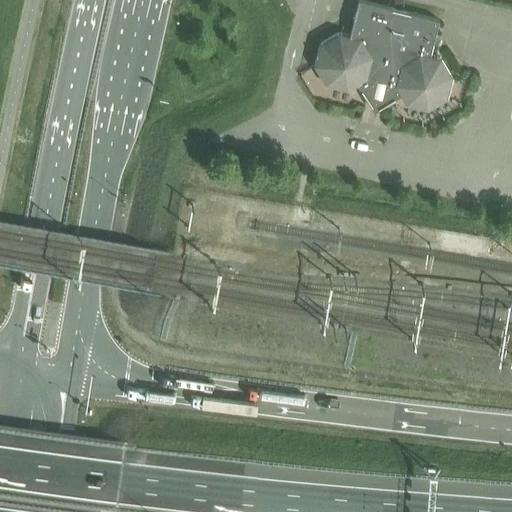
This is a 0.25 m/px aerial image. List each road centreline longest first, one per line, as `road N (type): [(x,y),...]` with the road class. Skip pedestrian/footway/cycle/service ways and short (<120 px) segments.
road 1 (motorway): [(511,436),(68,379)]
road 2 (secondary): [(68,379),(140,0)]
road 3 (motorway): [(374,511),(0,467)]
road 4 (secondary): [(89,0),(15,359)]
road 5 (secondary): [(49,511),(68,379)]
